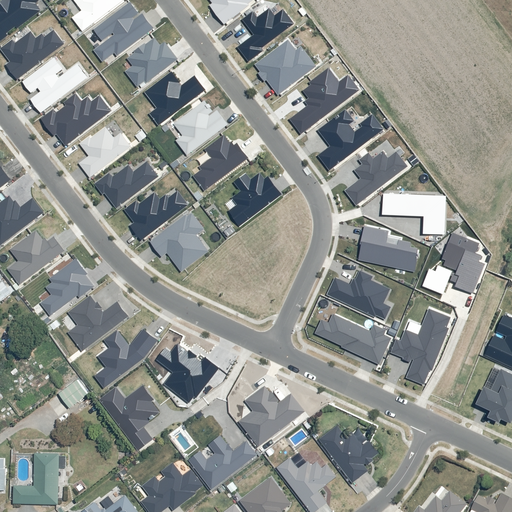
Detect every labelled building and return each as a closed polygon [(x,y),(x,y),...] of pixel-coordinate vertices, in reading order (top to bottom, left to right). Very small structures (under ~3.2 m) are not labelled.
[(0,40),(1,42),(10,35),(9,33),(18,27),(19,29),(44,11),(38,3),(42,0),(3,0),(0,2),(0,40)] [(74,17),(85,31),(125,0),(76,0),(84,10),(74,17)] [(212,0),(214,3),(212,5),(226,24),(252,5),(250,3),(254,0),(212,0)] [(117,34),(96,50),(105,61),(116,53),(119,56),(157,28),(145,12),(136,19),(135,18),(142,13),(132,1),(95,29),(104,40),(115,32),(117,34)] [(239,47),(250,62),(265,50),(264,48),(297,23),(286,9),(277,15),(271,8),(259,17),(255,11),(244,19),(256,34),(239,47)] [(15,39),(3,48),(12,61),(8,64),(19,80),(67,44),(56,29),(47,36),(44,33),(38,37),(33,31),(17,43),(15,39)] [(135,66),(127,71),(139,87),(146,81),(148,84),(181,59),(167,41),(162,45),(157,38),(129,58),(135,66)] [(257,64),(281,95),(319,66),(303,45),(298,49),(290,38),(257,64)] [(32,99),(43,113),(91,77),(81,63),(61,77),(59,74),(66,69),(58,58),(25,82),(33,92),(40,87),(43,91),(32,99)] [(292,119),(303,134),(361,90),(350,75),(341,82),(330,67),(311,82),(313,84),(304,90),(310,98),(307,101),(310,105),(292,119)] [(174,72),(148,91),(160,108),(152,114),(161,125),(207,90),(196,76),(184,85),(174,72)] [(58,113),(55,109),(43,118),(56,135),(59,133),(68,145),(113,110),(102,95),(94,101),(90,95),(84,100),(78,92),(66,101),(69,105),(58,113)] [(207,99),(175,124),(183,135),(177,140),(189,155),(230,124),(219,110),(211,116),(210,114),(215,110),(207,99)] [(332,146),(320,155),(331,170),(386,129),(374,113),(361,123),(363,126),(357,131),(351,124),(356,120),(348,109),(320,130),(332,146)] [(82,144),(91,156),(81,163),(91,177),(134,146),(124,133),(116,138),(108,128),(93,138),(92,137),(82,144)] [(249,157),(239,144),(235,146),(226,134),(206,149),(213,157),(200,166),(202,169),(194,175),(206,190),(249,157)] [(362,178),(346,190),(358,205),(409,166),(398,151),(390,157),(384,150),(375,158),(370,152),(360,159),(363,163),(355,170),(362,178)] [(0,189),(13,179),(0,161),(0,189)] [(104,194),(107,192),(118,207),(160,176),(149,161),(136,171),(131,165),(114,177),(111,173),(97,184),(104,194)] [(230,210),(242,226),(285,194),(271,175),(266,178),(262,172),(253,178),(248,172),(235,181),(242,190),(233,197),(239,204),(230,210)] [(139,199),(126,208),(137,222),(133,225),(143,238),(190,204),(179,190),(170,197),(168,193),(161,198),(156,191),(141,202),(139,199)] [(448,195),(386,193),(385,214),(426,215),(425,233),(447,234),(448,195)] [(11,196),(0,205),(0,242),(2,245),(45,211),(34,197),(23,206),(18,200),(15,202),(11,196)] [(192,209),(151,240),(163,257),(169,253),(184,272),(211,251),(199,235),(207,229),(192,209)] [(391,230),(366,225),(359,260),(417,271),(420,257),(418,257),(420,248),(412,246),(413,242),(401,239),(400,244),(388,241),(391,230)] [(68,250),(56,234),(45,241),(37,230),(12,249),(20,260),(9,268),(22,285),(68,250)] [(484,254),(451,241),(444,258),(448,259),(446,264),(459,270),(458,273),(462,274),(458,286),(475,293),(487,263),(481,260),(484,254)] [(98,284),(78,258),(51,278),(53,281),(47,286),(53,295),(44,302),(53,314),(79,294),(81,297),(98,284)] [(454,270),(441,265),(438,270),(432,268),(425,285),(445,293),(454,270)] [(337,277),(329,294),(377,317),(378,314),(386,318),(392,306),(385,303),(392,289),(373,280),(374,276),(361,270),(358,278),(355,278),(352,284),(337,277)] [(0,300),(11,292),(0,277),(0,300)] [(130,315),(119,300),(106,310),(93,294),(70,311),(79,323),(69,331),(85,350),(130,315)] [(415,361),(409,376),(426,382),(431,369),(434,370),(451,328),(449,327),(452,317),(430,308),(421,334),(407,328),(403,340),(398,338),(392,352),(415,361)] [(372,330),(335,313),(331,322),(323,319),(317,333),(344,345),(344,346),(381,362),(392,337),(386,334),(389,328),(375,323),(372,330)] [(496,334),(487,354),(511,365),(511,316),(506,314),(499,331),(508,335),(506,338),(496,334)] [(160,339),(145,328),(134,342),(130,345),(119,329),(105,340),(110,347),(99,354),(108,366),(97,374),(106,387),(146,358),(160,339)] [(203,364),(179,346),(166,363),(176,371),(168,383),(189,399),(193,394),(195,395),(217,367),(207,359),(203,364)] [(503,421),(505,417),(511,420),(511,371),(503,368),(494,387),(488,385),(480,402),(494,409),(491,415),(503,421)] [(9,380),(3,372),(0,374),(0,385),(1,386),(9,380)] [(89,393),(77,378),(59,392),(71,407),(89,393)] [(126,397),(118,386),(100,400),(140,451),(155,439),(144,424),(163,409),(144,384),(126,397)] [(255,410),(241,421),(261,445),(306,410),(292,393),(281,402),(267,384),(247,399),(255,410)] [(339,425),(320,439),(354,483),(370,471),(366,465),(381,454),(371,440),(364,446),(353,431),(348,436),(339,425)] [(234,450),(222,435),(210,444),(215,451),(208,457),(202,450),(191,459),(214,488),(259,453),(248,439),(234,450)] [(59,505),(60,454),(35,453),(35,486),(14,486),(14,504),(59,505)] [(291,457),(277,467),(312,511),(316,511),(329,503),(319,491),(338,477),(328,465),(324,468),(319,462),(313,466),(310,462),(301,468),(291,457)] [(143,501),(150,511),(162,511),(171,506),(175,510),(205,486),(192,469),(184,475),(175,462),(164,471),(167,476),(160,481),(156,476),(144,485),(150,495),(143,501)] [(272,478),(242,500),(250,511),(285,511),(284,511),(293,504),(272,478)] [(463,511),(469,504),(452,491),(443,501),(437,497),(427,511),(420,506),(415,511),(463,511)] [(511,511),(511,499),(503,494),(498,505),(480,496),(473,510),(477,511),(511,511)] [(103,511),(96,503),(83,511),(138,511),(127,496),(104,511),(103,511)]
